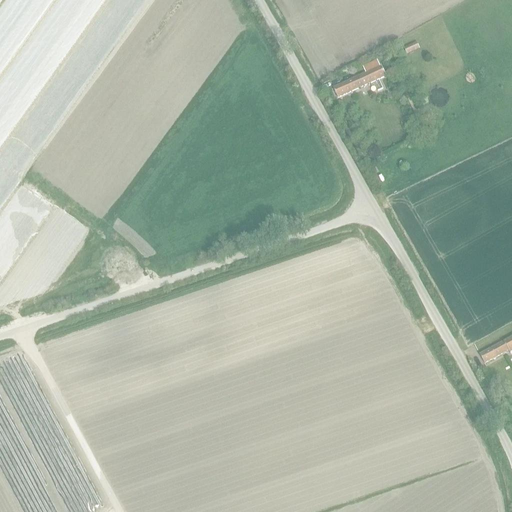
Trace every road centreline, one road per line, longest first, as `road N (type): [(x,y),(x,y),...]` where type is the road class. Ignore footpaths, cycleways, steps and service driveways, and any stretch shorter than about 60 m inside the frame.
road 1 (unclassified): [(374,206),(0,337)]
road 2 (unclassified): [(511,457),(374,206)]
road 3 (unclassified): [(374,206),(261,0)]
